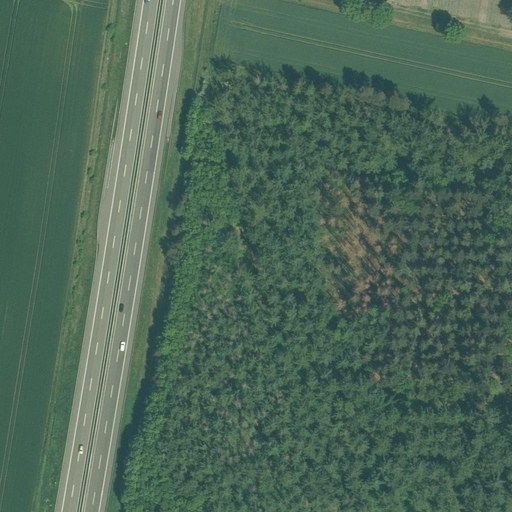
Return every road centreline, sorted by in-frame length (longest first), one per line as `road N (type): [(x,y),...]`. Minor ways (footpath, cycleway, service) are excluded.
road 1 (motorway): [(151,0),(69,511)]
road 2 (motorway): [(91,511),(173,0)]
